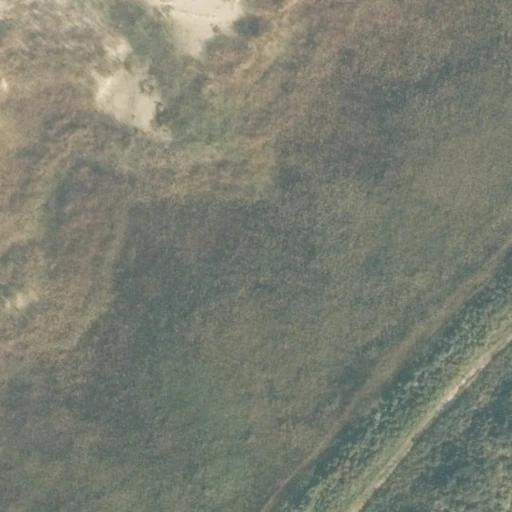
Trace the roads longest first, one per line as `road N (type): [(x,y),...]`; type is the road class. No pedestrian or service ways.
road 1 (track): [(265,511),(511,243)]
road 2 (track): [(345,511),(511,328)]
